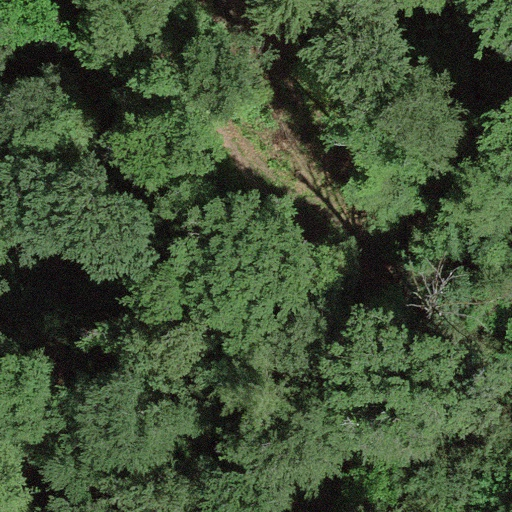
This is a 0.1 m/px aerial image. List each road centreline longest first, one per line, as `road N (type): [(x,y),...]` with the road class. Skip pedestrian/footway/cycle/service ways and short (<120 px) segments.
road 1 (track): [(511,350),(371,257),(284,185),(153,0)]
road 2 (track): [(284,185),(170,250),(119,308),(68,443),(53,511)]
